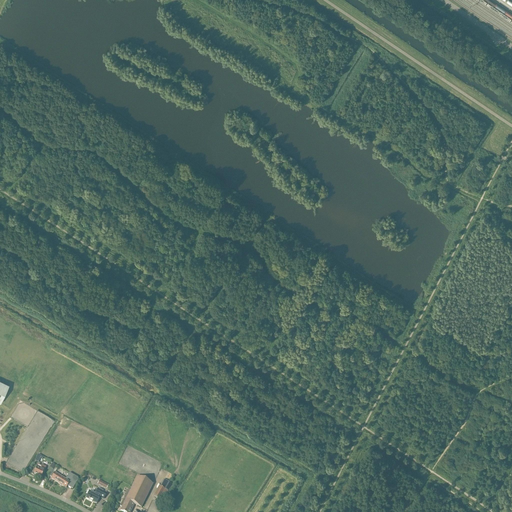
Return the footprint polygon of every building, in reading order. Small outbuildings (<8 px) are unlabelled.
[(0,380),(0,402),(1,403),(9,385),(0,380)] [(38,465),(34,474),(41,477),(46,467),(42,465),(41,467),(38,465)] [(50,476),(52,478),(51,478),(66,488),(67,486),(72,490),(75,486),(78,480),(77,478),(74,476),(69,473),(67,476),(65,480),(59,476),(55,473),(53,472),(50,476)] [(123,499),(120,506),(122,507),(120,511),(121,511),(130,511),(134,505),(141,508),(153,484),(137,477),(126,500),(123,499)] [(164,479),(160,487),(159,486),(154,496),(162,501),(172,484),(164,479)] [(98,488),(95,494),(90,491),(86,498),(92,501),(93,501),(97,503),(100,497),(104,498),(107,493),(98,488)]
